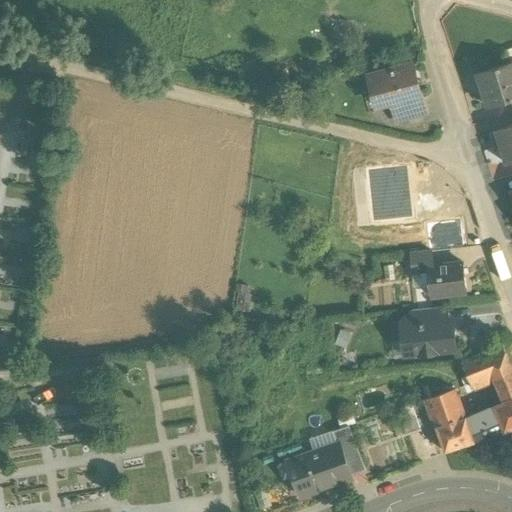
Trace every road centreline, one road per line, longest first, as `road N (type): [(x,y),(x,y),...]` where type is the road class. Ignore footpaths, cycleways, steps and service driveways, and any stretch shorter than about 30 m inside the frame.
road 1 (track): [(0,53),(466,161)]
road 2 (residential): [(424,0),(466,161),(511,286)]
road 3 (residential): [(511,499),(459,489),(385,511)]
